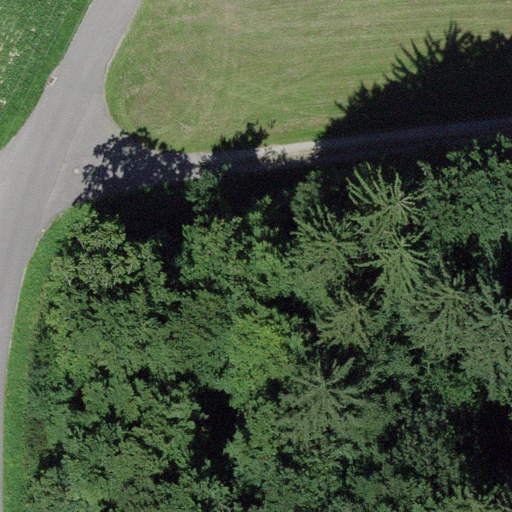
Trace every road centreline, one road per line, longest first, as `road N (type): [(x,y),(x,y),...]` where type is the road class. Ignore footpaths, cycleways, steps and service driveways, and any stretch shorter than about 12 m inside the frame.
road 1 (track): [(511,132),(118,173),(0,212)]
road 2 (unclassified): [(0,266),(18,206),(124,0)]
